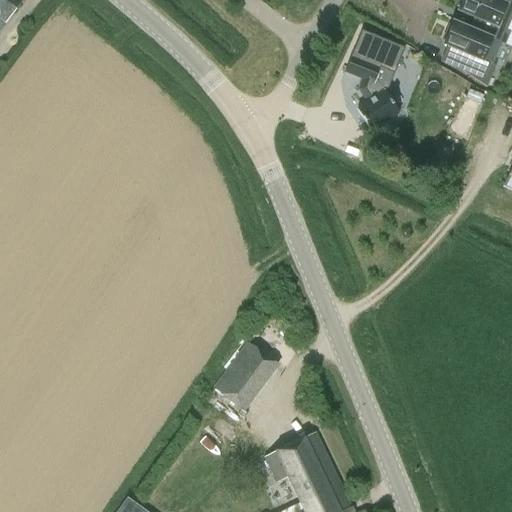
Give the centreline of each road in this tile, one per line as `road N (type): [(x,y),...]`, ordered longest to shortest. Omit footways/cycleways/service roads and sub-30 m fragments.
road 1 (tertiary): [(406,511),(249,135)]
road 2 (tertiary): [(249,135),(187,58),(117,0)]
